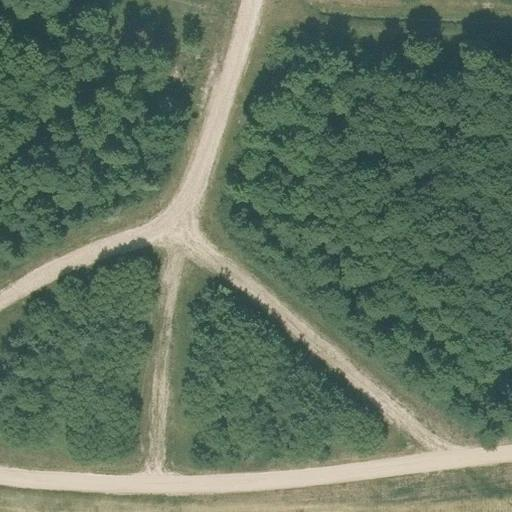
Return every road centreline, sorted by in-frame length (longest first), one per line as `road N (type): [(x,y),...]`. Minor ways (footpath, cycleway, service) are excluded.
road 1 (track): [(445,453),(246,285),(175,241),(106,242),(0,297)]
road 2 (track): [(511,444),(266,480),(52,480),(0,472)]
road 3 (track): [(251,0),(175,241)]
